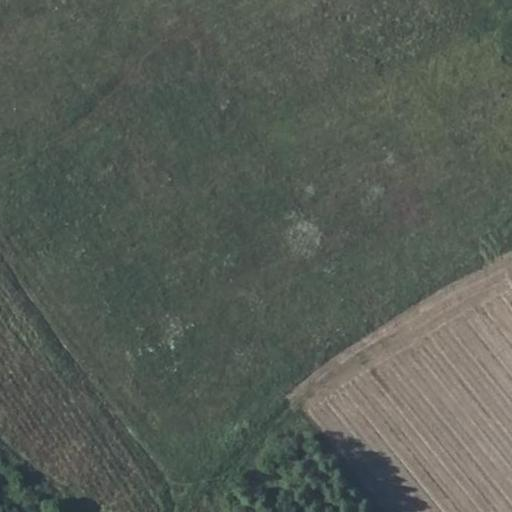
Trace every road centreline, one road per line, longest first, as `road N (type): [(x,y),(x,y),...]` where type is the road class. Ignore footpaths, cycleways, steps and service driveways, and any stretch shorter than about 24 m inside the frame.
road 1 (track): [(511,281),(282,415),(199,511)]
road 2 (track): [(0,258),(190,511)]
